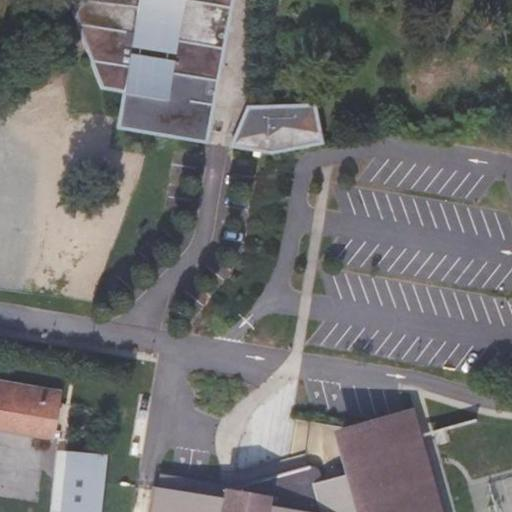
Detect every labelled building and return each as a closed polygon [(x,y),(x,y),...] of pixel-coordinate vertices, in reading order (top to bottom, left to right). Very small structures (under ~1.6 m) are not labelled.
[(218,32),(220,24),(224,12),(229,0),(85,0),(65,16),(77,37),(103,78),(109,89),(137,90),(131,124),(132,126),(195,137),(217,141),(220,142),(218,136),(216,127),(214,118),(212,106),(211,92),(211,78),(212,66),(214,54),(215,47),(217,39),(218,32)] [(333,142),(329,107),(261,107),(242,145),(266,150),(281,153),(297,150),(333,142)] [(69,401),(0,388),(0,434),(61,446),(69,401)] [(411,449),(403,423),(330,445),(339,471),(411,449)] [(430,511),(411,449),(339,471),(344,487),(320,495),(315,483),(311,480),(308,480),(303,480),(233,501),(230,511),(201,511),(152,505),(151,511),(430,511)] [(69,511),(72,491),(77,460),(66,459),(59,511),(69,511)] [(113,511),(120,465),(77,460),(72,491),(69,511),(113,511)] [(201,511),(230,511),(233,501),(155,489),(152,505),(201,511)]
